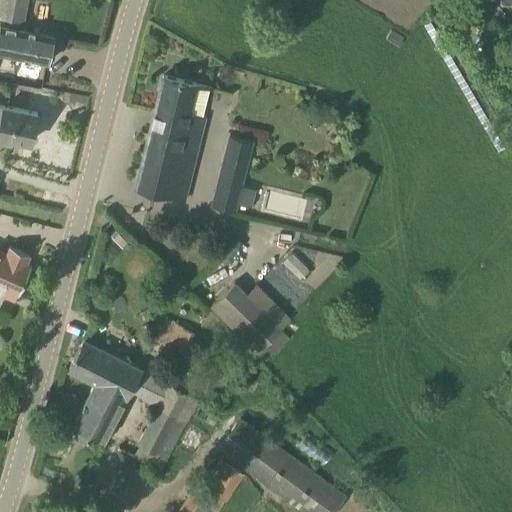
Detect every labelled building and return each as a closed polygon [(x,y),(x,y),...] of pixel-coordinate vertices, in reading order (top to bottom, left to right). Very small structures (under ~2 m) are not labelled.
[(16,55),(49,61),(49,58),(53,56),(54,50),(51,46),(54,33),(22,27),(23,20),(26,0),(3,0),(1,16),(0,20),(0,50),(16,54),(16,55)] [(454,0),(448,8),(460,19),(470,9),(478,0),(454,0)] [(185,198),(206,116),(189,112),(197,83),(163,75),(135,186),(185,198)] [(31,141),(37,112),(0,104),(0,139),(10,142),(11,137),(31,141)] [(236,211),(253,144),(228,138),(212,205),(236,211)] [(0,294),(1,295),(4,287),(18,294),(32,265),(23,261),(27,252),(10,245),(6,254),(0,251),(0,294)] [(255,351),(256,350),(267,360),(289,337),(279,327),(280,326),(233,280),(207,305),(255,351)] [(182,356),(194,333),(169,318),(160,333),(165,336),(162,343),(182,356)] [(102,384),(117,355),(84,338),(69,368),(95,381),(102,384)] [(200,396),(117,355),(102,384),(95,381),(72,425),(103,441),(129,391),(158,406),(133,454),(162,469),(200,396)] [(301,511),(332,511),(341,501),(346,493),(242,418),(218,450),(301,511)] [(243,474),(221,459),(203,486),(225,501),(233,490),(243,474)] [(180,511),(203,511),(207,506),(193,496),(180,511)]
